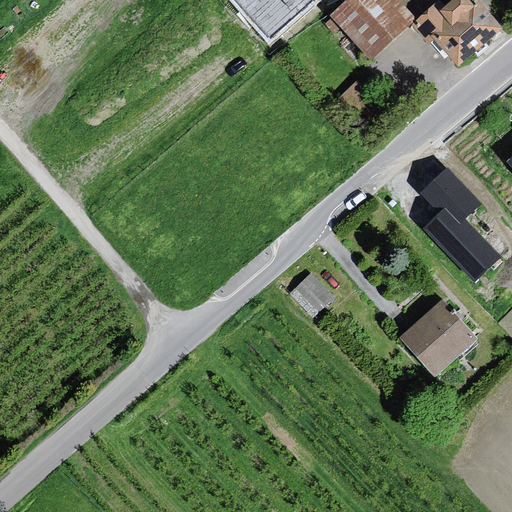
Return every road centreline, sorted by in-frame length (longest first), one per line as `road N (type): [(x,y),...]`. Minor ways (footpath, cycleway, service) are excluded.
road 1 (residential): [(83,417),(511,58)]
road 2 (track): [(0,138),(174,340)]
